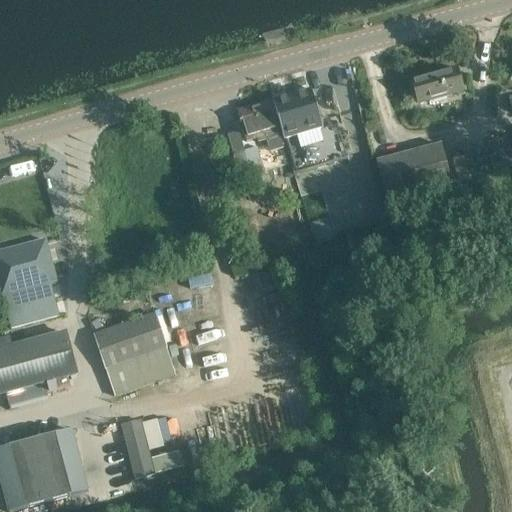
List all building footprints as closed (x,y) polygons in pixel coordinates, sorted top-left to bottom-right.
[(417,105),(462,91),(456,71),(411,84),(417,105)] [(273,102),(284,140),(299,136),(294,119),(320,111),(316,99),(306,101),(304,93),(273,102)] [(268,103),(242,110),(244,119),(239,120),(245,142),(255,139),(255,138),(277,131),(268,103)] [(291,175),(351,160),(342,126),(283,141),(291,175)] [(239,132),(228,135),(233,155),(245,152),(245,151),(239,132)] [(441,144),(383,160),(376,162),(387,203),(452,185),(441,144)] [(257,147),(245,151),(245,152),(233,155),(233,156),(243,188),(268,181),(257,147)] [(45,241),(0,252),(0,289),(2,297),(6,314),(11,330),(59,317),(54,301),(50,285),(56,283),(45,241)] [(93,336),(105,370),(115,398),(175,377),(154,315),(93,336)] [(65,335),(35,343),(46,383),(76,376),(65,335)] [(35,343),(12,349),(10,340),(4,342),(17,391),(46,383),(35,343)] [(4,342),(0,342),(0,395),(17,391),(4,342)] [(140,423),(120,427),(134,481),(153,476),(140,423)] [(16,511),(88,493),(72,431),(0,450),(0,480),(8,511),(16,511)]
